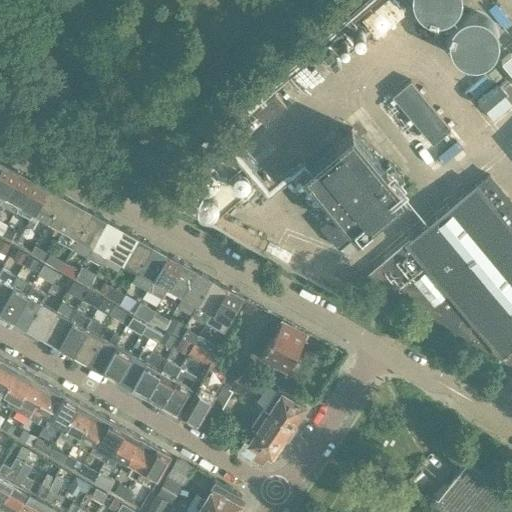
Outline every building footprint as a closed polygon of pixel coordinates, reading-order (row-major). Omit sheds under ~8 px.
[(381,0),(361,17),(376,34),(379,31),(382,35),(386,31),(383,28),(389,23),(392,26),(395,23),(393,19),(403,11),(402,10),(404,7),(401,4),(399,6),(393,0),(381,0)] [(419,0),(421,2),(425,6),(430,9),(435,9),(441,8),(446,6),(450,2),(450,0),(419,0)] [(491,36),(490,30),(487,25),(483,21),(478,19),(472,18),(467,19),(461,22),(457,26),(455,31),(454,37),(455,42),(458,47),(462,51),(467,54),(473,54),(478,53),(483,51),(487,47),(490,42),(491,36)] [(511,84),(505,77),(478,100),(493,118),(511,102),(511,84)] [(432,142),(451,127),(410,79),(392,94),(432,142)] [(284,105),(272,92),(253,109),(264,123),(284,105)] [(167,181),(159,195),(210,222),(211,221),(238,198),(258,182),(256,181),(212,130),(181,157),(167,181)] [(348,131),(302,169),(337,211),(320,225),(338,246),(400,194),(348,131)] [(0,198),(2,195),(15,170),(1,162),(0,162),(0,198)] [(15,170),(2,195),(0,198),(0,203),(12,210),(16,204),(31,178),(15,170)] [(367,276),(366,277),(405,301),(481,347),(495,356),(497,354),(511,341),(511,200),(490,174),(473,188),(367,276)] [(31,178),(16,204),(12,210),(14,211),(15,208),(29,216),(45,186),(31,178)] [(44,225),(47,221),(60,195),(45,186),(29,216),(30,216),(15,242),(21,246),(30,251),(35,243),(26,238),(32,227),(33,227),(37,221),(44,225)] [(57,237),(62,229),(76,203),(60,195),(47,221),(56,226),(52,234),(57,237)] [(71,247),(76,237),(91,211),(76,203),(62,229),(57,237),(58,237),(57,239),(71,247)] [(86,256),(92,246),(106,220),(91,211),(76,237),(71,247),(86,256)] [(102,261),(107,254),(121,228),(106,220),(92,246),(86,256),(101,264),(102,261)] [(16,231),(5,226),(1,234),(11,239),(16,231)] [(118,270),(122,262),(136,236),(121,228),(107,254),(102,261),(118,270)] [(122,262),(137,270),(151,245),(136,236),(122,262)] [(10,244),(0,238),(0,251),(5,254),(10,244)] [(49,252),(35,244),(30,252),(44,260),(49,252)] [(131,280),(146,289),(166,253),(151,245),(137,270),(131,280)] [(65,260),(50,251),(49,252),(44,260),(60,269),(64,261),(65,260)] [(161,297),(167,287),(181,261),(166,253),(146,289),(161,297)] [(38,260),(28,255),(23,263),(33,269),(38,260)] [(80,269),(64,261),(60,269),(75,277),(80,269)] [(167,287),(182,295),(195,269),(181,261),(167,287)] [(58,272),(44,263),(38,274),(52,282),(58,272)] [(96,272),(82,265),(80,269),(75,277),(89,285),(96,272)] [(0,303),(16,275),(2,268),(0,271),(0,303)] [(191,313),(197,303),(211,278),(195,269),(182,295),(176,306),(191,313)] [(17,274),(0,303),(0,310),(12,317),(31,285),(32,283),(17,274)] [(206,322),(212,311),(226,286),(211,278),(197,303),(191,313),(206,322)] [(88,288),(73,280),(67,290),(77,296),(80,292),(84,295),(88,288)] [(125,293),(110,284),(104,294),(119,303),(125,293)] [(31,285),(12,317),(26,325),(41,300),(45,293),(31,285)] [(229,320),(227,319),(241,295),(226,286),(212,311),(206,322),(223,331),(229,320)] [(103,297),(88,288),(83,296),(94,302),(93,305),(97,307),(103,297)] [(140,300),(125,292),(125,293),(119,303),(133,311),(140,300)] [(109,314),(114,304),(103,297),(98,308),(109,314)] [(156,309),(140,299),(140,300),(133,311),(149,320),(155,309),(156,309)] [(26,325),(41,334),(56,309),(41,300),(26,325)] [(56,342),(71,317),(76,308),(61,300),(56,309),(41,334),(56,342)] [(131,314),(114,304),(109,314),(121,321),(123,318),(127,321),(131,314)] [(71,351),(86,326),(91,316),(76,308),(71,317),(56,342),(71,351)] [(170,318),(155,309),(149,320),(165,329),(170,318)] [(146,323),(132,315),(127,324),(141,333),(141,332),(146,324),(146,323)] [(186,323),(172,316),(165,329),(178,336),(186,323)] [(100,334),(94,330),(99,322),(91,317),(86,326),(71,351),(86,359),(100,334)] [(268,338),(269,339),(261,352),(262,352),(263,351),(288,365),(287,366),(288,367),(295,354),(296,354),(298,351),(296,350),(303,337),(305,338),(306,337),(277,321),(276,322),(278,323),(271,337),(270,336),(268,338)] [(161,333),(146,324),(141,332),(157,341),(161,333)] [(199,334),(187,327),(182,335),(193,342),(194,343),(199,334)] [(176,336),(164,330),(158,341),(169,347),(176,336)] [(100,334),(86,359),(101,368),(116,343),(120,335),(113,332),(109,339),(100,334)] [(220,345),(199,334),(194,343),(213,353),(215,354),(220,345)] [(193,342),(182,335),(175,348),(186,354),(187,353),(193,342)] [(101,368),(116,376),(130,351),(116,343),(101,368)] [(213,353),(194,343),(187,353),(206,364),(213,353)] [(130,351),(116,376),(131,385),(150,350),(143,347),(138,355),(130,351)] [(150,350),(131,385),(145,393),(166,357),(151,349),(150,350)] [(0,357),(0,392),(2,390),(16,365),(1,357),(0,357)] [(161,402),(175,376),(181,366),(166,357),(145,393),(161,402)] [(239,368),(229,362),(224,372),(221,378),(224,380),(222,384),(228,388),(239,368)] [(181,413),(196,422),(221,378),(224,372),(209,363),(181,413)] [(5,402),(13,407),(31,374),(16,365),(2,390),(10,394),(5,402)] [(181,366),(175,376),(161,402),(176,410),(195,375),(181,366)] [(13,407),(20,411),(28,415),(32,407),(46,383),(31,374),(13,407)] [(46,383),(32,407),(28,415),(43,424),(62,392),(46,383)] [(228,388),(222,384),(212,403),(221,409),(232,390),(228,388)] [(276,387),(264,406),(293,422),(306,403),(276,387)] [(55,420),(63,425),(77,400),(62,392),(43,424),(50,428),(55,420)] [(77,400),(63,425),(59,433),(74,442),(92,409),(77,400)] [(221,409),(212,403),(200,424),(211,431),(223,410),(221,409)] [(264,406),(251,426),(280,442),(283,436),(287,439),(296,424),(293,422),(264,406)] [(74,442),(81,446),(89,451),(94,442),(107,418),(92,409),(74,442)] [(107,418),(94,442),(89,451),(104,459),(123,426),(107,418)] [(117,455),(124,460),(138,435),(123,426),(104,459),(112,463),(117,455)] [(280,442),(251,426),(238,446),(262,459),(266,453),(271,456),(280,442)] [(37,435),(23,428),(18,436),(32,444),(37,435)] [(128,472),(135,477),(154,444),(138,435),(124,460),(133,464),(128,472)] [(154,444),(135,477),(150,485),(169,453),(154,444)] [(66,456),(52,447),(48,454),(63,462),(66,456)] [(0,500),(17,471),(23,460),(15,456),(10,465),(2,461),(0,464),(0,500)] [(194,467),(176,456),(166,475),(181,483),(184,485),(194,467)] [(429,502),(441,511),(511,511),(511,498),(466,459),(429,502)] [(0,503),(14,511),(27,487),(32,479),(26,475),(31,465),(23,460),(17,471),(0,500),(0,503)] [(98,471),(83,463),(78,472),(94,480),(98,471)] [(27,487),(14,511),(33,511),(55,475),(59,467),(55,465),(50,475),(46,473),(40,484),(36,492),(27,487)] [(115,479),(99,470),(98,471),(94,480),(110,489),(115,479)] [(55,475),(33,511),(54,511),(58,505),(63,496),(55,492),(62,479),(55,475)] [(91,484),(75,475),(67,490),(76,495),(79,490),(86,494),(91,484)] [(181,483),(166,475),(156,494),(167,500),(171,502),(175,494),(181,483)] [(214,479),(204,497),(230,511),(236,511),(242,502),(238,499),(241,494),(214,479)] [(131,487),(119,481),(113,492),(124,498),(128,491),(131,487)] [(107,493),(96,486),(91,496),(102,502),(107,493)] [(136,495),(128,491),(124,498),(132,503),(136,495)] [(159,511),(167,500),(156,494),(145,511),(159,511)] [(182,498),(175,494),(171,502),(178,505),(182,498)] [(115,511),(120,502),(121,501),(114,497),(108,508),(115,511)] [(230,511),(204,497),(194,511),(230,511)] [(54,511),(74,511),(78,506),(70,501),(66,509),(58,505),(54,511)] [(136,511),(137,511),(121,502),(120,502),(115,511),(114,511),(136,511)]
